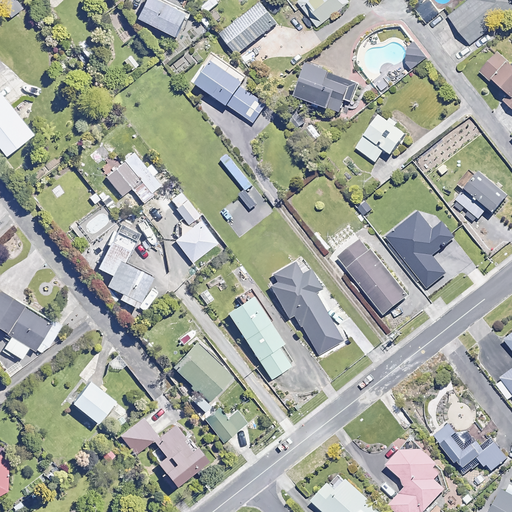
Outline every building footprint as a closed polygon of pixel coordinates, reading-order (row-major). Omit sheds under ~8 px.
[(18,4),(15,0),(0,0),(0,2),(7,13),(18,4)] [(188,16),(155,0),(143,0),(134,19),(176,39),(188,16)] [(299,0),(298,1),(318,27),(350,1),(349,0),(299,0)] [(440,13),(431,0),(429,0),(418,8),(427,21),(440,13)] [(511,12),(511,0),(469,0),(449,15),(471,44),(511,12)] [(277,24),(260,4),(225,32),(241,52),(277,24)] [(135,36),(126,23),(116,31),(125,44),(135,36)] [(94,55),(89,40),(76,45),(82,59),(94,55)] [(421,50),(407,48),(405,61),(412,71),(428,60),(421,50)] [(511,63),(510,65),(497,53),(480,71),(509,97),(505,101),(511,107),(511,63)] [(139,64),(131,55),(124,62),(132,71),(139,64)] [(197,65),(190,55),(171,67),(178,77),(197,65)] [(244,81),(212,59),(195,83),(227,106),(244,81)] [(358,85),(308,65),(295,96),(339,113),(344,100),(351,102),(358,85)] [(267,104),(244,89),(232,107),(254,123),(267,104)] [(31,135),(0,97),(0,151),(4,156),(31,135)] [(406,132),(379,114),(356,148),(376,162),(384,149),(391,154),(406,132)] [(88,122),(78,118),(73,128),(83,132),(88,122)] [(145,168),(132,152),(103,177),(121,197),(131,189),(144,204),(162,188),(152,176),(156,172),(150,165),(145,168)] [(253,186),(228,153),(221,159),(246,191),(253,186)] [(507,195),(477,172),(456,200),(479,218),(486,209),(492,214),(507,195)] [(199,216),(180,192),(170,201),(188,225),(199,216)] [(432,231),(418,213),(388,236),(428,288),(446,274),(432,256),(454,238),(442,223),(432,231)] [(132,225),(122,220),(107,252),(90,244),(81,262),(111,276),(106,287),(121,294),(118,300),(136,309),(152,276),(126,264),(140,235),(129,230),(132,225)] [(217,244),(200,222),(175,241),(192,263),(217,244)] [(369,252),(360,240),(339,256),(384,314),(408,296),(372,249),(369,252)] [(301,275),(293,263),(273,275),(277,282),(270,286),(289,318),(295,314),(319,355),(343,341),(314,294),(321,290),(309,270),(301,275)] [(214,299),(206,287),(198,293),(206,304),(214,299)] [(60,328),(0,292),(0,329),(11,336),(3,349),(22,360),(29,347),(41,354),(49,348),(60,328)] [(284,344),(252,296),(226,313),(270,379),(290,366),(278,348),(284,344)] [(511,333),(503,341),(511,353),(511,369),(503,376),(504,377),(500,380),(500,381),(496,384),(509,402),(511,400),(511,333)] [(231,377),(195,344),(172,369),(208,402),(231,377)] [(114,400),(88,380),(71,403),(97,423),(114,400)] [(131,414),(121,407),(112,419),(122,426),(131,414)] [(225,418),(218,408),(205,418),(222,442),(246,424),(236,410),(225,418)] [(157,437),(142,418),(120,436),(135,454),(157,437)] [(484,451),(476,439),(467,446),(450,423),(434,435),(465,475),(483,462),(491,471),(507,458),(494,442),(484,451)] [(189,445),(174,425),(153,441),(166,457),(157,464),(164,473),(162,475),(172,488),(206,462),(191,443),(189,445)] [(437,462),(412,438),(387,465),(407,485),(388,505),(395,511),(422,511),(445,489),(434,479),(440,473),(433,466),(437,462)] [(115,456),(108,449),(99,458),(106,465),(115,456)] [(382,511),(341,474),(331,485),(328,482),(311,500),(324,511),(382,511)] [(511,511),(511,495),(501,490),(491,505),(491,511),(511,511)]
